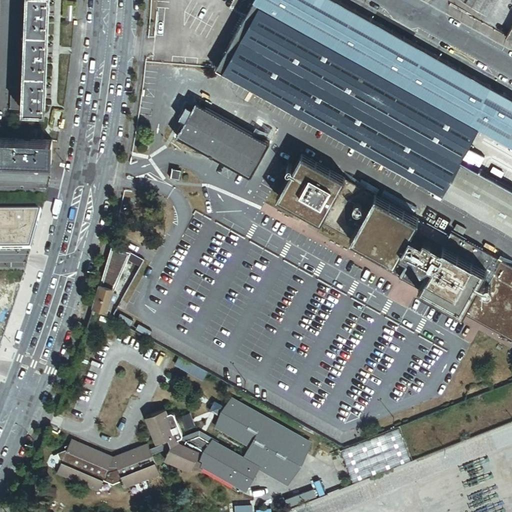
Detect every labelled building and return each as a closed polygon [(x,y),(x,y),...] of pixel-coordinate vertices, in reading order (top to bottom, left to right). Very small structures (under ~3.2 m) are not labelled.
[(47,0),(14,0),(11,108),(45,109),(47,0)] [(511,97),(337,0),(253,0),(237,30),(243,34),(236,45),(230,42),(216,68),(511,233),(511,189),(462,162),(481,129),(511,145),(511,97)] [(463,0),(488,14),(495,0),(463,0)] [(237,30),(230,42),(236,45),(243,34),(237,30)] [(197,103),(179,135),(250,175),(268,143),(197,103)] [(52,140),(0,138),(0,172),(50,174),(52,140)] [(511,265),(451,231),(448,237),(302,155),(279,196),(405,267),(399,277),(511,339),(511,265)] [(183,170),(174,168),(172,177),(181,179),(183,170)] [(0,343),(45,205),(0,205),(0,343)] [(126,251),(111,246),(94,306),(105,310),(106,309),(108,301),(113,289),(115,288),(127,260),(140,266),(143,260),(126,251)] [(108,301),(106,309),(113,311),(116,303),(108,301)] [(203,369),(177,354),(172,362),(198,377),(203,369)] [(181,438),(182,435),(173,413),(171,412),(167,414),(165,409),(144,417),(154,443),(163,440),(164,443),(150,448),(148,442),(138,446),(140,450),(114,460),(125,482),(125,484),(159,471),(153,454),(165,449),(168,450),(164,459),(191,471),(200,448),(196,446),(197,443),(205,446),(200,459),(205,462),(203,465),(246,489),(258,467),(275,477),(279,470),(290,476),(309,443),(231,399),(216,426),(249,445),(241,458),(211,441),(209,441),(197,435),(185,441),(184,445),(178,443),(177,439),(181,438)] [(189,413),(180,417),(185,429),(194,426),(189,413)] [(398,427),(343,449),(356,481),(411,460),(398,427)] [(72,438),(71,441),(114,460),(140,450),(138,446),(113,456),(72,438)] [(114,460),(71,441),(70,443),(64,445),(66,449),(57,453),(61,462),(58,471),(99,490),(103,480),(116,486),(125,482),(114,460)] [(99,490),(58,471),(56,474),(98,493),(99,490)] [(159,471),(125,484),(126,487),(161,474),(159,471)] [(286,500),(289,508),(317,497),(313,489),(286,500)]
